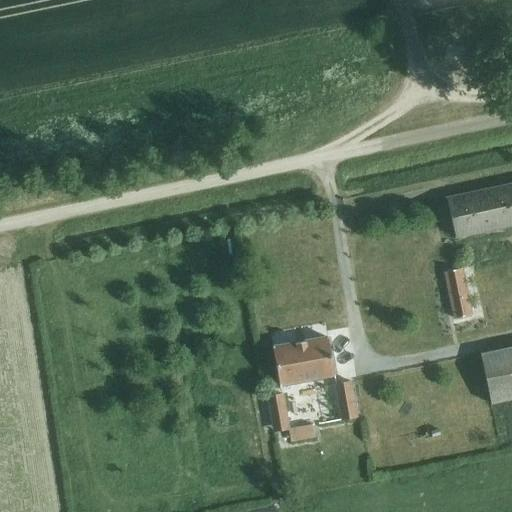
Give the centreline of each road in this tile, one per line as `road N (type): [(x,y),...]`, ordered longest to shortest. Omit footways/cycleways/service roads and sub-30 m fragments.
road 1 (unclassified): [(0,227),(340,152)]
road 2 (track): [(340,152),(511,117)]
